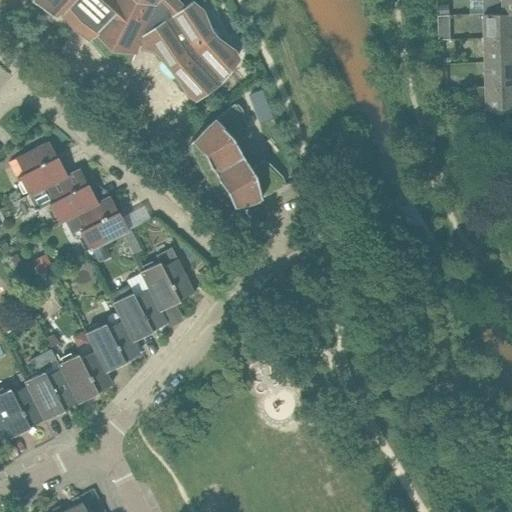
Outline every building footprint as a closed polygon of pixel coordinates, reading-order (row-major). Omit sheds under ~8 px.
[(32,0),(53,14),(60,11),(72,25),(88,37),(105,57),(131,62),(137,45),(153,49),(164,60),(162,62),(173,75),(175,75),(187,93),(194,98),(214,84),(217,79),(223,76),(237,57),(233,49),(216,36),(210,29),(201,9),(193,2),(191,0),(32,0)] [(511,0),(503,0),(504,12),(511,12),(511,0)] [(511,12),(504,12),(485,13),(485,37),(511,36),(511,12)] [(511,36),(485,37),(486,61),(511,60),(511,36)] [(511,60),(486,61),(487,85),(511,84),(511,60)] [(511,84),(487,85),(487,90),(487,110),(511,109),(511,84)] [(262,88),(248,94),(260,123),(274,117),(262,88)] [(199,133),(194,138),(189,144),(193,151),(196,157),(198,162),(203,170),(206,176),(242,154),(234,140),(239,137),(236,132),(240,127),(237,123),(243,119),(240,109),(234,103),(229,106),(225,109),(219,113),(214,118),(210,121),(205,126),(199,133)] [(55,156),(48,140),(15,157),(23,172),(16,176),(26,194),(28,193),(45,185),(66,174),(57,155),(55,156)] [(217,193),(221,198),(226,205),(232,204),(239,203),(243,202),(250,200),(257,197),(264,195),(271,192),(279,188),(284,185),(281,177),(274,170),(267,173),(264,169),(259,169),(256,165),(251,168),(242,154),(206,176),(212,185),(217,193)] [(28,193),(36,209),(49,203),(56,221),(73,213),(97,201),(87,182),(86,183),(78,168),(66,174),(45,185),(28,193)] [(73,213),(80,230),(76,231),(84,249),(128,229),(118,209),(116,210),(109,195),(97,201),(73,213)] [(122,235),(130,251),(153,239),(145,223),(122,235)] [(103,242),(90,248),(97,261),(109,254),(103,242)] [(156,254),(159,260),(139,270),(148,288),(160,309),(179,300),(178,298),(194,290),(171,247),(156,254)] [(148,288),(133,296),(131,292),(112,302),(121,320),(132,340),(133,340),(152,330),(151,329),(166,321),(160,309),(148,288)] [(0,325),(4,332),(23,322),(15,306),(0,313),(0,325)] [(121,320),(107,327),(103,321),(85,331),(94,349),(105,371),(106,370),(125,361),(124,359),(139,352),(133,340),(132,340),(121,320)] [(79,357),(76,351),(58,361),(61,366),(77,400),(78,401),(97,391),(97,390),(112,382),(106,370),(105,371),(94,349),(79,357)] [(42,369),(22,379),(25,384),(24,385),(42,418),(43,417),(44,419),(63,409),(63,407),(77,400),(61,366),(45,374),(42,369)] [(9,387),(0,390),(0,418),(8,435),(9,435),(10,436),(30,426),(29,425),(42,418),(24,385),(11,391),(9,387)] [(71,499),(74,504),(63,510),(63,511),(86,511),(78,495),(71,499)]
